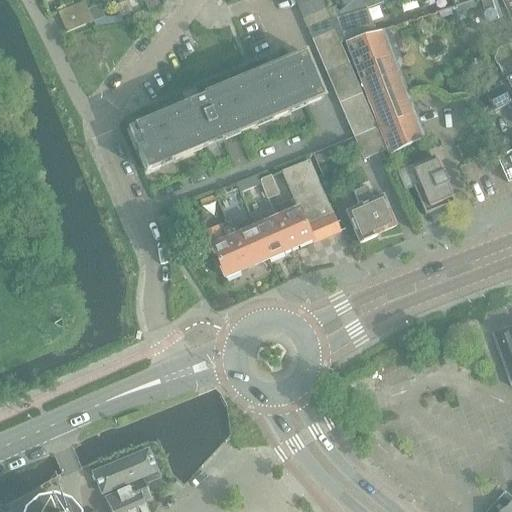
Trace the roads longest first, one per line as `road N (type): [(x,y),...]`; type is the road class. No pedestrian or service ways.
road 1 (residential): [(174,376),(151,305),(149,238),(94,122),(186,0)]
road 2 (tertiary): [(511,241),(297,329)]
road 3 (tertiary): [(309,356),(390,308),(511,262)]
road 4 (secondary): [(0,448),(174,376)]
road 5 (secondary): [(399,511),(344,467),(293,388)]
road 6 (secondary): [(269,395),(293,445),(356,511)]
